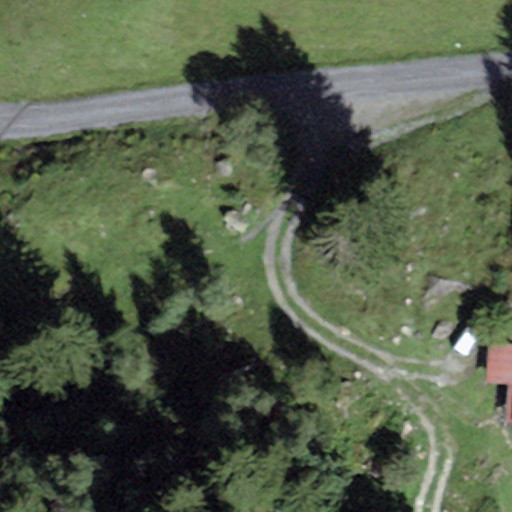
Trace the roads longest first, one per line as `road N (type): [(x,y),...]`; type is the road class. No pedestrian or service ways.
road 1 (track): [(0,121),(166,113),(511,73)]
road 2 (track): [(317,96),(285,218),(283,291),(306,320),(390,368),(434,425),(439,459),(425,511)]
